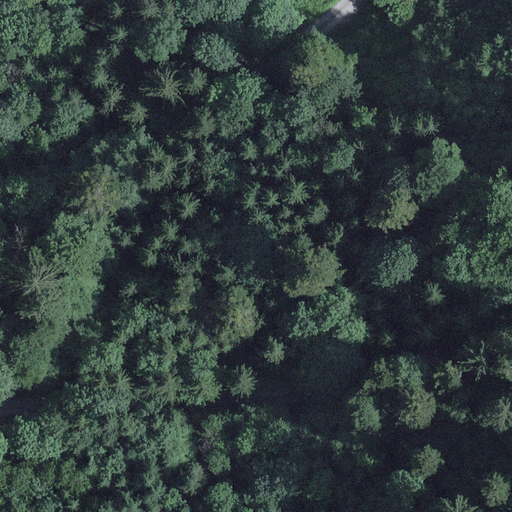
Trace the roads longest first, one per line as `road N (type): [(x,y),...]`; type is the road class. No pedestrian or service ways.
road 1 (track): [(0,408),(226,403),(317,390),(381,374),(511,316)]
road 2 (track): [(357,0),(288,74),(163,144),(0,200)]
